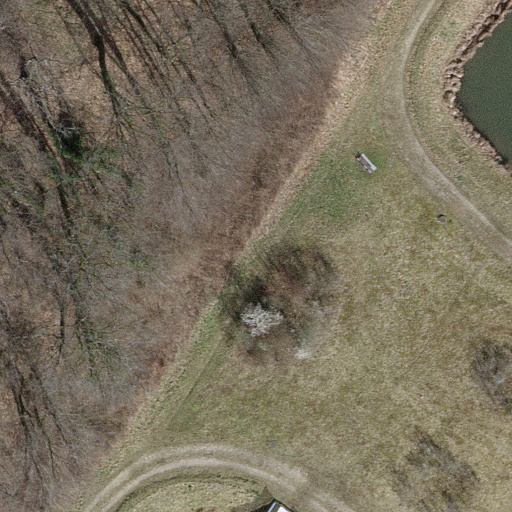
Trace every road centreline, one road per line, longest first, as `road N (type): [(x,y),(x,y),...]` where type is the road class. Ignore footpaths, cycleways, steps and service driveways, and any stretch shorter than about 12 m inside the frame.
road 1 (track): [(511,246),(414,159),(395,118),(393,77),(430,0)]
road 2 (track): [(322,511),(260,465),(161,456),(81,511)]
